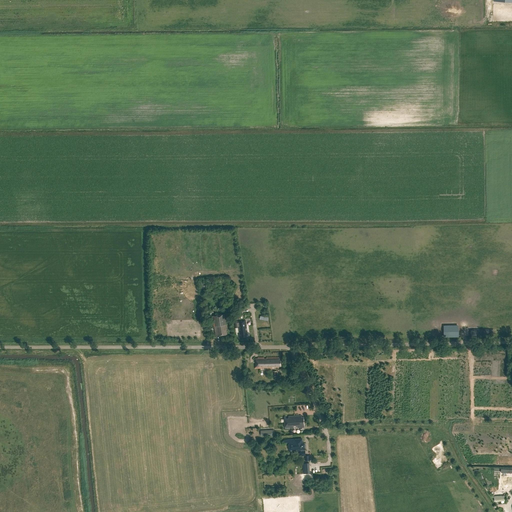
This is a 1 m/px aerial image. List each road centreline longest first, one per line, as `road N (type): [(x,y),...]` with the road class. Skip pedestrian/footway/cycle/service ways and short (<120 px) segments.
road 1 (unclassified): [(293,346),(0,347)]
road 2 (unclassified): [(511,342),(293,346)]
road 3 (track): [(491,511),(442,428),(325,431)]
